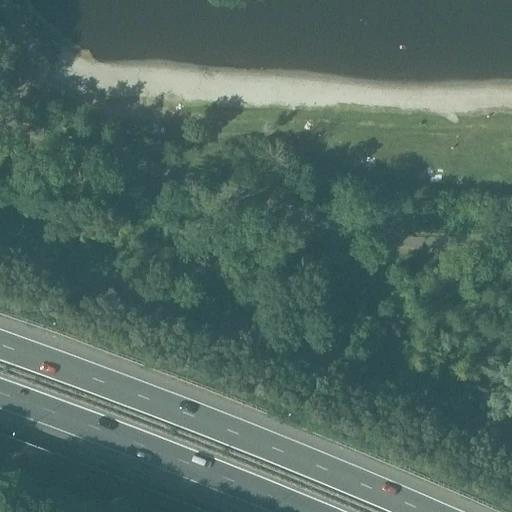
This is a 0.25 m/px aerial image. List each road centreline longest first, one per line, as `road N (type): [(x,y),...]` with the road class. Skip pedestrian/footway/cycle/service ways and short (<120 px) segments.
road 1 (motorway): [(422,511),(0,345)]
road 2 (motorway): [(0,394),(304,511)]
